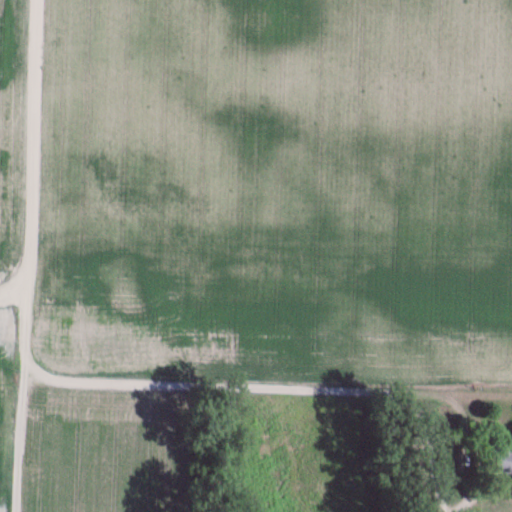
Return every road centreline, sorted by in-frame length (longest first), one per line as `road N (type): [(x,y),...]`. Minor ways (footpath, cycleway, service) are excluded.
road 1 (track): [(463,511),(458,411),(435,393),(19,381)]
road 2 (residential): [(20,296),(33,0)]
road 3 (track): [(14,511),(20,296)]
